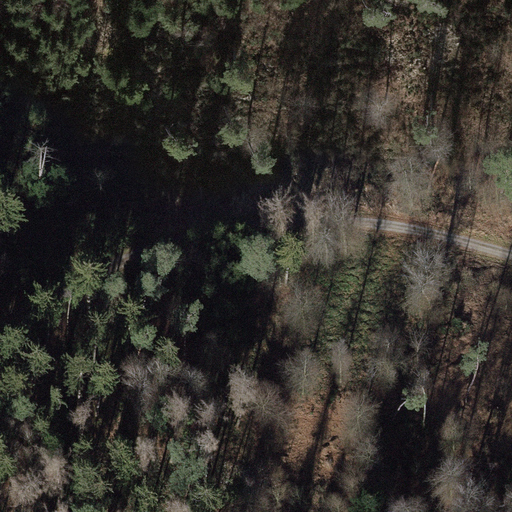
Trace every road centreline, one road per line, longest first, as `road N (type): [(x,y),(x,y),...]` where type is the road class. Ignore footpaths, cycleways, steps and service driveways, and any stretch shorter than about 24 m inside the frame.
road 1 (track): [(511,255),(352,222),(216,232),(97,276),(0,347)]
road 2 (track): [(0,40),(202,0)]
